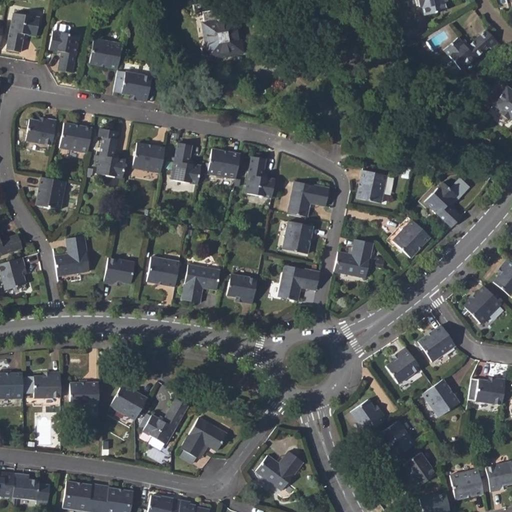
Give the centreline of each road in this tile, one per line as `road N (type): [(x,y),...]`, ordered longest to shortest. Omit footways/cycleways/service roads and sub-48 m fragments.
road 1 (residential): [(312,328),(343,190),(330,168),(269,141),(31,95),(13,98),(3,112),(1,153),(10,192),(41,245),(55,326)]
road 2 (residential): [(285,395),(210,486),(0,456)]
road 3 (tertiary): [(271,355),(168,330),(55,326)]
road 4 (tertiary): [(511,193),(422,288)]
road 5 (residential): [(422,288),(471,349),(511,357)]
